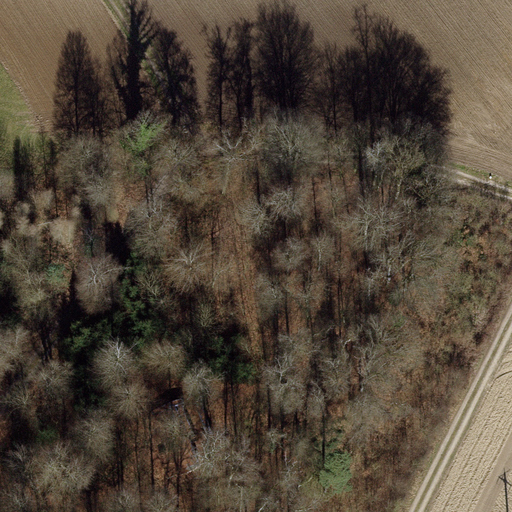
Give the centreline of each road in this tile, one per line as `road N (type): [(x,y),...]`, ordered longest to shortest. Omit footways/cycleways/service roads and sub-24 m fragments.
road 1 (track): [(511,200),(431,166),(199,131),(112,0)]
road 2 (track): [(0,392),(105,273),(199,131)]
road 3 (track): [(511,321),(417,511)]
